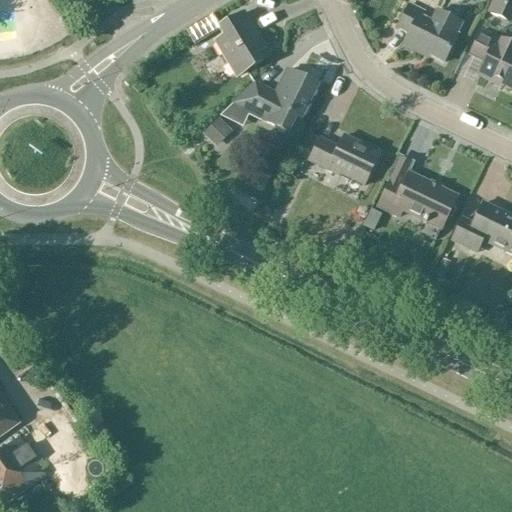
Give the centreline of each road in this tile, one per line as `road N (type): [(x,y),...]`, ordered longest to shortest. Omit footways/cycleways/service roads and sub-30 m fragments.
road 1 (secondary): [(511,388),(230,251)]
road 2 (residential): [(511,152),(379,85),(356,58),(329,0)]
road 3 (secondary): [(75,202),(216,253),(230,251)]
road 4 (secondary): [(230,251),(95,161)]
road 5 (unclassified): [(143,35),(129,35),(40,96)]
